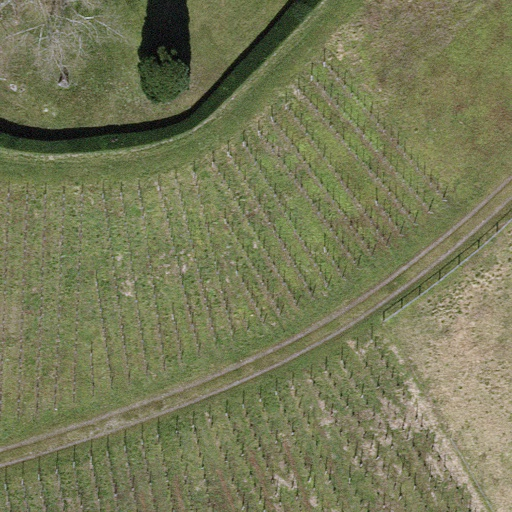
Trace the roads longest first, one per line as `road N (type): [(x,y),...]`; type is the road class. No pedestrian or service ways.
road 1 (track): [(0,460),(126,426),(272,365),(399,292),(511,181)]
road 2 (track): [(0,143),(157,137),(200,121),(313,0)]
